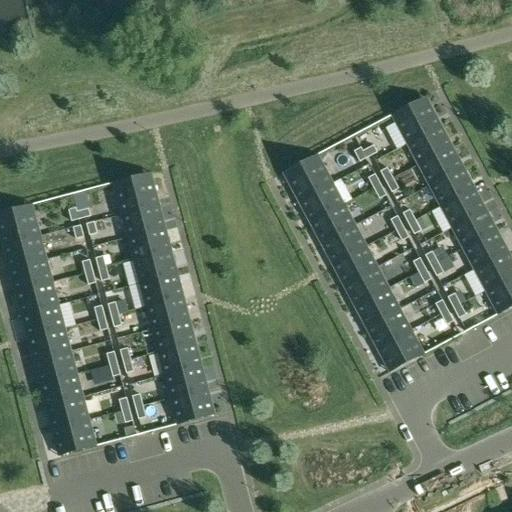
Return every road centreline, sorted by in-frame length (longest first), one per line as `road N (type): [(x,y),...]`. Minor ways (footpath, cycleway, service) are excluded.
road 1 (residential): [(241,511),(224,450),(0,511)]
road 2 (residential): [(511,349),(408,404),(445,474)]
